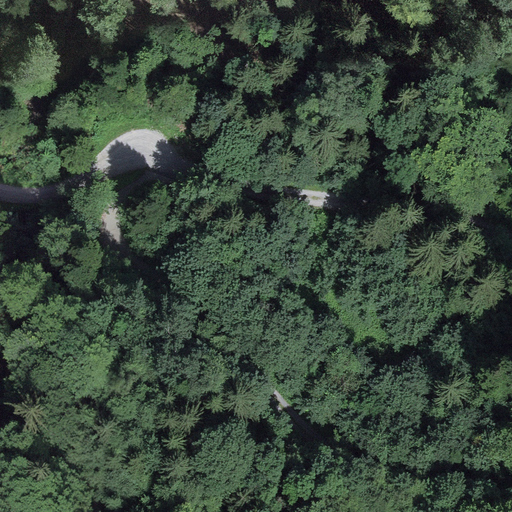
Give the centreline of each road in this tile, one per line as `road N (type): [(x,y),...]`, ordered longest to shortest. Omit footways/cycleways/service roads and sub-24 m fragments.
road 1 (track): [(511,474),(294,429),(123,256),(112,221),(118,206),(152,185),(454,217),(511,239)]
road 2 (track): [(0,184),(48,185),(130,142),(164,146),(209,193)]
